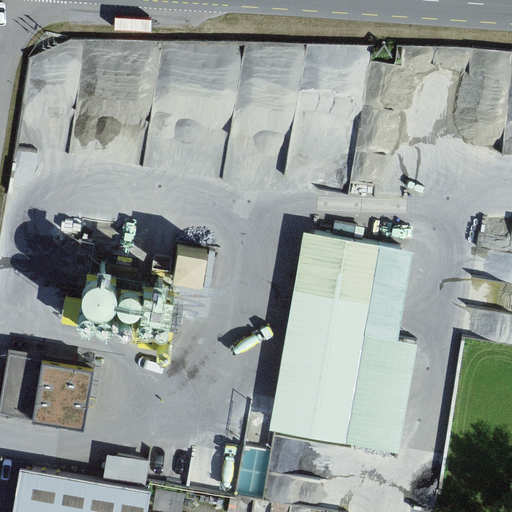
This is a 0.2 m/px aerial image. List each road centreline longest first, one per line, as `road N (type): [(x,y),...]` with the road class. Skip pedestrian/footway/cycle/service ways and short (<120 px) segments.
road 1 (unknown): [(0,435),(81,452),(171,403),(227,344),(255,288),(258,205)]
road 2 (unknown): [(258,205),(460,204),(511,193)]
road 3 (unknown): [(258,205),(42,181)]
